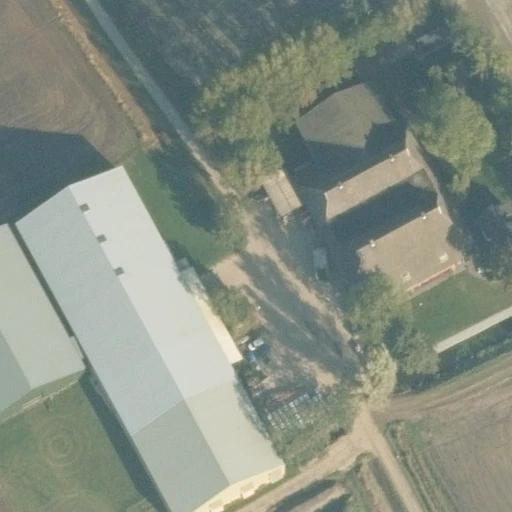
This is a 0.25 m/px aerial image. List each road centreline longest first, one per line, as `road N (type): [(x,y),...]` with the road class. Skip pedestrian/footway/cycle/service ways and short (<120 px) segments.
road 1 (unclassified): [(411,511),(336,342),(90,0)]
road 2 (track): [(371,433),(253,511)]
